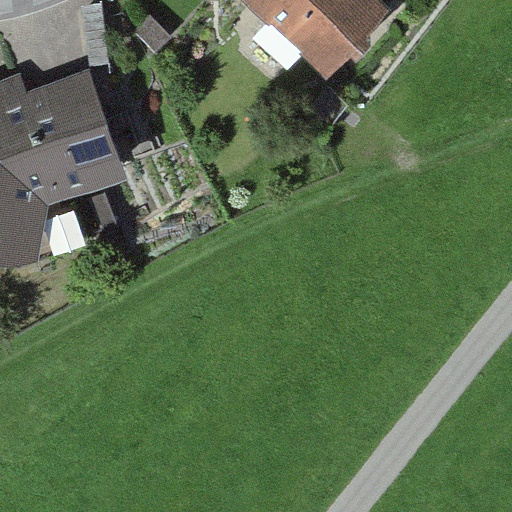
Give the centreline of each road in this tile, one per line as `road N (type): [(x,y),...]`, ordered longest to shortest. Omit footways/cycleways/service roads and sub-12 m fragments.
road 1 (track): [(0,372),(189,257),(511,132)]
road 2 (unclassified): [(511,306),(352,511)]
